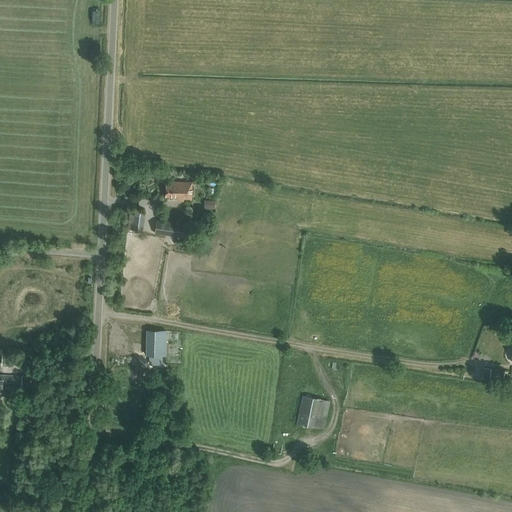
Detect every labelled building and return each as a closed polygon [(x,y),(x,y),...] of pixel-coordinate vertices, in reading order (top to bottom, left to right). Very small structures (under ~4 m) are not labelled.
[(179,196),(179,198),(192,199),(192,182),(166,181),(165,196),(179,196)] [(143,231),(145,215),(134,214),(132,229),(143,231)] [(184,238),(186,223),(157,219),(155,234),(184,238)] [(147,330),(146,355),(166,355),(166,331),(147,330)] [(4,358),(5,365),(15,364),(15,357),(4,358)] [(503,381),(504,371),(491,368),(489,379),(503,381)] [(3,388),(9,388),(9,387),(12,387),(12,389),(21,389),(22,376),(3,375),(3,374),(0,373),(0,392),(2,393),(3,388)] [(330,400),(323,398),(303,394),(297,424),(317,428),(324,429),(330,400)]
